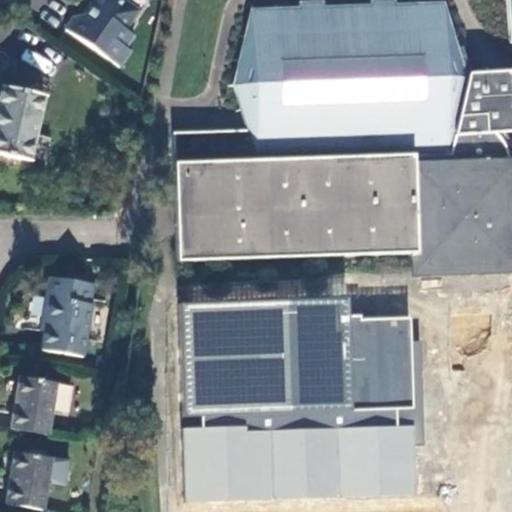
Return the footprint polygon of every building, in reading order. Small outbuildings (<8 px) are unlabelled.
[(127,33),(141,13),(123,0),(120,4),(113,0),(93,0),(91,4),(92,12),(89,17),(74,19),(66,32),(121,69),(132,54),(127,50),(135,38),(127,33)] [(511,69),(464,71),(440,9),(395,11),(394,2),(366,3),(367,13),(323,15),(322,5),(296,6),(297,15),(248,17),(229,88),(244,131),(171,135),(176,261),(417,249),(418,264),(511,260),(511,227),(510,166),(508,153),(503,143),(493,130),(511,129),(511,69)] [(0,157),(30,164),(45,99),(5,89),(0,111),(0,157)] [(95,281),(74,277),(73,283),(94,287),(95,281)] [(48,294),(51,299),(43,353),(83,359),(92,307),(90,306),(94,287),(73,283),(54,280),(49,284),(48,294)] [(342,300),(180,304),(185,501),(413,496),(411,415),(408,320),(360,321),(360,316),(342,316),(342,300)] [(21,378),(12,430),(49,436),(58,384),(21,378)] [(16,453),(8,505),(45,511),(49,483),(67,486),(71,462),(16,453)]
